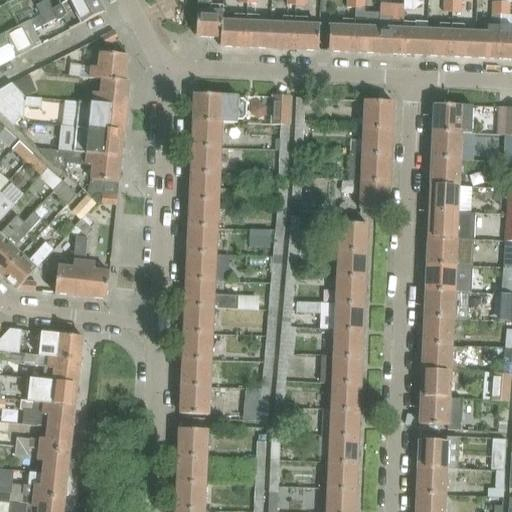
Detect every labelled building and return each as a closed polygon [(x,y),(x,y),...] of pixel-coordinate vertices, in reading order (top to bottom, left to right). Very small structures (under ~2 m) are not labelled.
[(40,16),(52,10),(47,0),(35,6),(40,16)] [(52,10),(40,16),(45,25),(56,20),(57,21),(63,18),(69,30),(104,12),(97,0),(70,0),(62,5),(52,10)] [(354,9),(354,0),(344,0),(345,9),(354,9)] [(354,0),(354,9),(364,9),(364,0),(354,0)] [(403,0),(403,5),(403,11),(413,12),(413,0),(403,0)] [(452,13),(453,1),(443,1),(442,13),(452,13)] [(453,1),(452,13),(462,14),(462,1),(453,1)] [(196,27),(196,38),(220,39),(221,21),(222,22),(223,6),(211,6),(211,3),(197,2),(196,27)] [(501,15),(501,3),(492,3),(491,15),(501,15)] [(501,3),(501,15),(511,16),(511,4),(501,3)] [(378,29),(377,54),(401,56),(403,24),(403,11),(403,5),(379,4),(379,14),(378,29)] [(500,28),(499,60),(511,60),(511,15),(511,16),(501,15),(500,28)] [(220,47),(244,48),(246,16),(234,16),(234,22),(222,22),(221,21),(220,39),(220,47)] [(246,16),(244,48),(269,50),(270,24),(259,23),(259,17),(246,16)] [(269,50),(294,51),(295,18),(282,18),(282,24),(270,24),(269,50)] [(295,18),(294,51),(318,52),(319,26),(304,26),(304,19),(295,18)] [(15,58),(41,45),(34,31),(30,21),(4,34),(15,58)] [(329,27),(328,52),(352,53),(354,21),(342,21),(342,27),(329,27)] [(354,21),(352,53),(377,54),(378,29),(366,28),(366,22),(354,21)] [(403,24),(401,56),(426,57),(427,31),(427,24),(413,23),(413,24),(403,24)] [(427,31),(426,57),(450,58),(451,26),(438,25),(437,32),(427,31)] [(451,26),(450,58),(474,59),(476,33),(461,32),(461,26),(451,26)] [(476,33),(474,59),(499,60),(500,28),(487,28),(487,34),(476,33)] [(105,46),(118,40),(114,32),(101,38),(105,46)] [(0,66),(15,58),(4,34),(0,36),(0,66)] [(90,67),(89,78),(100,79),(124,82),(127,56),(98,53),(97,68),(90,67)] [(12,85),(23,97),(34,92),(28,77),(12,85)] [(82,91),(80,103),(126,107),(129,82),(124,82),(100,79),(99,93),(82,91)] [(0,99),(20,118),(24,121),(24,107),(41,108),(42,99),(25,98),(23,97),(12,85),(11,84),(0,90),(0,99)] [(194,94),(192,122),(222,123),(237,124),(237,123),(237,119),(241,120),(244,117),(245,104),(242,101),(238,101),(238,96),(201,95),(194,94)] [(271,125),(289,126),(289,117),(290,99),(273,98),(271,125)] [(0,114),(13,126),(20,118),(0,99),(0,114)] [(296,99),(295,117),(304,117),(304,99),(296,99)] [(75,128),(124,133),(126,107),(80,103),(78,102),(75,128)] [(363,129),(392,130),(393,103),(378,102),(364,102),(363,129)] [(447,106),(433,105),(432,132),(461,134),(471,134),(472,107),(447,106)] [(295,117),(294,135),(303,135),(304,117),(295,117)] [(192,122),(191,148),(220,149),(222,123),(192,122)] [(0,142),(7,149),(15,140),(3,128),(0,131),(0,142)] [(121,158),(124,133),(75,128),(73,153),(121,158)] [(362,156),(391,157),(392,130),(363,129),(362,156)] [(432,132),(431,159),(460,160),(461,134),(432,132)] [(280,152),(288,152),(288,140),(280,140),(276,140),(276,152),(280,152)] [(11,150),(25,163),(32,156),(17,142),(11,150)] [(191,148),(190,174),(219,175),(220,149),(191,148)] [(39,149),(39,151),(51,162),(54,158),(66,159),(66,163),(92,166),(90,181),(87,193),(96,203),(116,205),(117,197),(118,184),(121,158),(73,153),(59,151),(39,149)] [(360,183),(390,184),(391,157),(362,156),(351,155),(350,182),(360,183)] [(25,163),(39,176),(46,169),(32,156),(25,163)] [(460,160),(431,159),(430,186),(459,187),(460,160)] [(279,160),(279,178),(287,178),(287,161),(279,160)] [(293,162),(292,180),(301,180),(302,162),(293,162)] [(37,178),(52,192),(61,183),(46,169),(39,176),(37,178)] [(190,174),(189,201),(218,202),(219,175),(190,174)] [(286,196),(287,178),(279,178),(278,196),(286,196)] [(301,198),(301,180),(292,180),(292,197),(301,198)] [(67,205),(75,196),(61,183),(52,192),(67,205)] [(359,209),(360,209),(388,211),(390,184),(360,183),(359,209)] [(458,213),(459,187),(430,186),(428,212),(458,213)] [(0,217),(12,204),(0,193),(0,217)] [(189,201),(188,227),(217,229),(218,202),(189,201)] [(428,212),(427,239),(456,240),(457,230),(475,230),(475,214),(458,213),(428,212)] [(0,247),(0,274),(0,275),(20,254),(14,249),(31,230),(31,229),(40,220),(32,213),(24,223),(0,247)] [(277,214),(275,231),(284,232),(285,214),(277,214)] [(0,247),(24,223),(16,216),(0,233),(0,247)] [(290,230),(288,248),(297,249),(299,218),(291,218),(290,230)] [(81,221),(74,228),(86,239),(93,232),(81,221)] [(66,223),(57,233),(63,238),(68,233),(71,229),(66,223)] [(337,251),(367,252),(368,225),(360,225),(339,224),(337,251)] [(58,260),(55,294),(80,297),(84,263),(86,239),(74,228),(73,227),(71,229),(68,233),(73,238),(71,261),(58,260)] [(188,227),(187,254),(216,255),(217,229),(188,227)] [(269,249),(270,232),(249,231),(249,248),(269,249)] [(282,250),(284,232),(275,231),(274,249),(282,250)] [(427,239),(426,265),(455,266),(471,267),(472,241),(467,240),(456,240),(427,239)] [(15,289),(23,280),(53,249),(45,242),(28,261),(20,254),(0,275),(15,289)] [(503,269),(511,269),(511,242),(505,242),(503,269)] [(295,267),(297,249),(288,248),(287,267),(295,267)] [(336,277),(365,279),(367,252),(337,251),(336,277)] [(187,254),(185,281),(215,282),(216,255),(187,254)] [(84,263),(80,297),(106,300),(109,273),(94,271),(95,264),(84,263)] [(426,265),(425,292),(454,293),(468,294),(470,294),(471,267),(455,266),(426,265)] [(272,267),(271,284),(279,285),(280,268),(272,267)] [(501,295),(511,296),(511,269),(503,269),(501,295)] [(335,304),(364,305),(365,279),(336,277),(335,304)] [(17,290),(35,292),(36,282),(23,280),(15,289),(17,290)] [(185,281),(184,307),(213,308),(237,310),(238,297),(214,296),(215,282),(185,281)] [(285,283),(284,301),(292,302),(294,284),(285,283)] [(277,302),(279,285),(271,284),(269,302),(277,302)] [(425,292),(424,318),(453,320),(467,320),(468,294),(454,293),(425,292)] [(511,296),(501,295),(498,323),(511,323),(511,296)] [(291,321),(292,302),(284,301),(282,320),(291,321)] [(334,331),(363,332),(364,305),(335,304),(334,331)] [(184,307),(183,334),(212,335),(213,308),(184,307)] [(424,318),(423,345),(452,346),(453,320),(424,318)] [(268,320),(266,338),(274,338),(276,321),(268,320)] [(279,355),(288,355),(294,356),(296,329),(281,328),(279,355)] [(0,340),(0,351),(19,354),(21,331),(10,330),(0,340)] [(334,331),(333,357),(362,359),(363,332),(334,331)] [(47,357),(80,361),(83,338),(41,333),(38,356),(47,357)] [(183,334),(182,360),(211,362),(212,335),(183,334)] [(273,355),(274,338),(266,338),(265,355),(273,355)] [(421,371),(451,373),(464,373),(465,350),(452,349),(452,346),(423,345),(421,371)] [(511,368),(511,358),(511,348),(505,348),(503,367),(511,368)] [(24,354),(19,354),(0,351),(0,362),(23,365),(24,354)] [(37,366),(38,356),(24,354),(23,365),(37,366)] [(286,374),(288,355),(279,355),(277,373),(286,374)] [(77,384),(80,361),(47,357),(46,367),(43,367),(42,380),(77,384)] [(332,384),(361,385),(362,359),(333,357),(332,384)] [(182,360),(181,387),(210,388),(211,362),(182,360)] [(451,373),(421,371),(420,398),(449,399),(451,373)] [(261,391),(270,391),(271,374),(263,373),(261,391)] [(499,402),(509,403),(511,376),(494,375),(492,401),(499,402)] [(29,378),(26,402),(75,407),(77,384),(42,380),(29,378)] [(330,411),(360,412),(361,385),(332,384),(330,411)] [(210,388),(181,387),(179,414),(209,416),(210,388)] [(276,389),(274,408),(283,409),(285,390),(276,389)] [(260,408),(268,409),(270,391),(261,391),(260,408)] [(420,398),(419,425),(447,426),(447,431),(459,432),(461,400),(449,399),(420,398)] [(72,430),(75,407),(20,401),(19,411),(23,412),(22,425),(47,428),(72,430)] [(499,402),(497,420),(499,420),(507,421),(509,403),(499,402)] [(281,427),(283,409),(274,408),(273,426),(281,427)] [(329,437),(358,439),(360,412),(330,411),(329,437)] [(70,453),(72,430),(47,428),(46,440),(40,439),(38,450),(70,453)] [(208,431),(179,430),(177,457),(207,458),(208,431)] [(328,464),(357,465),(358,439),(329,437),(328,464)] [(418,441),(417,468),(446,469),(457,470),(459,438),(446,437),(446,442),(418,441)] [(492,439),(490,471),(496,471),(504,472),(506,440),(492,439)] [(16,440),(15,447),(29,449),(30,441),(16,440)] [(257,443),(256,460),(264,461),(265,443),(257,443)] [(280,444),(271,444),(270,461),(279,462),(280,444)] [(28,456),(29,449),(15,447),(14,455),(28,456)] [(67,477),(70,453),(38,450),(37,461),(44,462),(42,474),(67,477)] [(176,484),(206,485),(207,458),(177,457),(176,484)] [(255,478),(264,478),(264,461),(256,460),(255,478)] [(278,479),(279,462),(270,461),(269,479),(278,479)] [(327,491),(356,492),(357,465),(328,464),(327,491)] [(416,495),(445,496),(446,469),(417,468),(416,495)] [(496,471),(495,489),(503,490),(504,472),(496,471)] [(24,488),(23,495),(64,500),(67,477),(42,474),(29,472),(27,486),(25,486),(24,488)] [(175,510),(204,511),(206,485),(176,484),(175,510)] [(11,486),(10,494),(23,495),(24,488),(11,486)] [(325,511),(355,511),(356,492),(327,491),(325,511)] [(23,495),(10,494),(9,501),(23,503),(23,495)] [(9,501),(7,511),(63,511),(64,500),(23,495),(23,503),(9,501)] [(415,511),(444,511),(445,496),(416,495),(415,511)] [(253,511),(262,511),(263,496),(254,496),(253,511)] [(276,511),(278,497),(269,497),(268,511),(276,511)]
